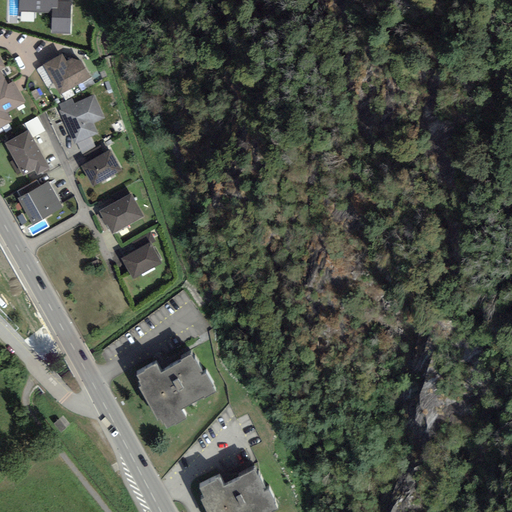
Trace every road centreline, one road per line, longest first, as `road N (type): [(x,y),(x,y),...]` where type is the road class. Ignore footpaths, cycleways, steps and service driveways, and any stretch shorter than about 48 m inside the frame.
road 1 (primary): [(98,394),(19,251)]
road 2 (primary): [(162,511),(98,394)]
road 3 (residential): [(98,394),(80,401),(60,395),(0,332)]
